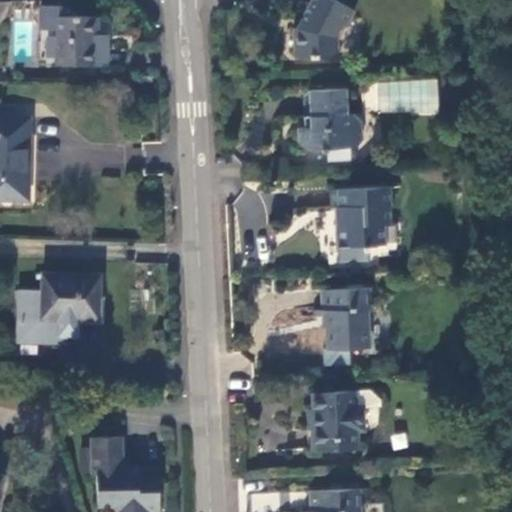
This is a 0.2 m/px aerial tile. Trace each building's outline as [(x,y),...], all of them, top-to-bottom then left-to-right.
[(350,16),(316,0),(310,0),(297,25),(298,32),(290,33),(291,59),(297,64),(329,63),(336,56),(336,42),(335,42),(340,30),(343,32),(350,16)] [(100,18),(60,18),(58,66),(93,67),(94,37),(99,37),(100,18)] [(342,94),(305,95),(306,131),(294,132),(294,150),(299,155),(323,154),(323,164),(345,164),(344,152),(352,152),(359,143),(358,127),(352,120),(343,120),(342,94)] [(0,198),(26,199),(28,119),(0,119),(0,198)] [(385,192),(326,196),(327,214),(333,213),(334,227),(331,227),(334,264),(363,262),(363,250),(380,250),(379,228),(386,228),(385,192)] [(40,290),(16,290),(15,339),(61,341),(61,334),(73,335),(74,314),(94,314),(95,275),(40,275),(40,290)] [(366,293),(316,293),(317,318),(322,318),(323,354),(362,353),(360,316),(368,315),(366,293)] [(358,396),(321,397),(321,412),(319,413),(320,436),(316,438),(318,455),(361,454),(360,434),(371,435),(370,412),(359,412),(358,396)] [(96,474),(96,505),(112,505),(119,511),(118,511),(158,511),(158,468),(122,469),(122,436),(90,437),(91,474),(96,474)] [(358,511),(357,495),(357,491),(308,494),(308,511),(358,511)]
